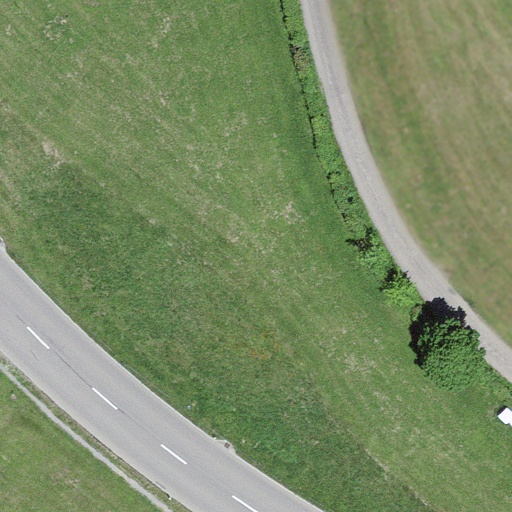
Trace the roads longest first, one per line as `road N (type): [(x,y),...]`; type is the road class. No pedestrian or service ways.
road 1 (track): [(315,0),(360,171),(428,275),(511,366)]
road 2 (primary): [(0,305),(183,463),(260,511)]
